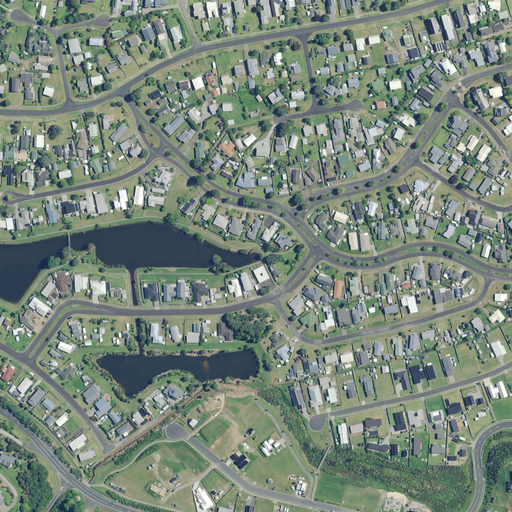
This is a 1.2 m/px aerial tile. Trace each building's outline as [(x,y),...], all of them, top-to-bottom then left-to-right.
[(131,10),(137,10),(138,0),(135,0),(122,0),(123,2),(121,2),(120,0),(115,0),(115,7),(113,7),(113,12),(119,13),(119,8),(121,8),(121,5),(131,5),(131,10)] [(268,18),(271,17),(267,0),(259,0),(261,7),(263,6),(264,10),(261,11),(261,12),(260,12),(263,25),(268,24),(266,18),(268,17),(268,18)] [(283,4),(282,0),(271,0),(274,17),(279,16),(278,4),(283,4)] [(296,7),(294,0),(284,0),(287,10),(291,10),(291,7),(296,7)] [(500,11),(500,0),(494,0),(490,0),(488,0),(488,5),(490,5),(490,11),(493,11),(493,9),(497,9),(497,10),(500,11)] [(219,17),(216,2),(211,3),(211,2),(207,3),(209,18),(213,17),(211,10),(214,9),(216,17),(219,17)] [(245,18),(242,2),(235,3),(237,19),(245,18)] [(206,17),(202,3),(193,5),(195,11),(194,12),(195,16),(199,15),(200,19),(206,17)] [(228,7),(227,3),(223,4),(223,8),(221,8),(222,10),(223,10),(223,14),(231,12),(230,10),(232,9),(231,6),(228,7)] [(477,13),(474,3),(467,5),(470,15),(477,13)] [(457,20),(459,19),(462,28),(466,26),(461,10),(456,11),(454,12),(457,20)] [(509,17),(507,11),(498,13),(500,19),(509,17)] [(453,29),(449,14),(440,17),(444,27),(448,40),(455,38),(452,29),(453,29)] [(154,22),(159,35),(158,35),(160,41),(166,39),(164,33),(166,32),(161,20),(154,22)] [(440,31),(437,22),(430,24),(433,34),(436,33),(436,32),(440,31)] [(506,29),(504,23),(496,26),(480,31),(482,36),(506,29)] [(0,26),(0,31),(1,31),(5,36),(9,32),(4,26),(2,28),(1,26),(0,26)] [(181,32),(179,26),(170,29),(173,36),(172,37),(175,44),(180,42),(180,40),(183,38),(181,32)] [(156,38),(152,27),(143,31),(146,41),(156,38)] [(123,37),(123,35),(128,34),(127,30),(122,31),(112,33),(113,38),(118,37),(118,38),(123,37)] [(393,38),(389,30),(383,33),(387,41),(393,38)] [(429,41),(427,31),(420,33),(422,42),(429,41)] [(31,32),(29,37),(26,45),(28,46),(26,51),(31,53),(34,43),(32,43),(34,38),(33,38),(35,33),(31,32)] [(403,37),(406,47),(414,44),(412,35),(403,37)] [(380,43),(379,36),(369,38),(370,44),(380,43)] [(141,43),(137,37),(129,41),(132,47),(141,43)] [(366,46),(364,38),(356,40),(358,51),(364,50),(364,46),(366,46)] [(79,46),(77,39),(68,40),(71,54),(82,51),(81,46),(79,46)] [(495,47),(493,40),(490,41),(491,42),(484,44),(490,63),(498,61),(495,54),(494,54),(493,52),(496,51),(495,47)] [(47,45),(47,43),(40,42),(40,46),(35,45),(35,53),(48,53),(49,45),(47,45)] [(434,45),(436,53),(445,50),(443,42),(434,45)] [(339,53),(338,47),(328,48),(329,55),(339,53)] [(327,55),(325,48),(316,50),(317,57),(327,55)] [(485,65),(479,48),(474,50),(468,52),(471,60),(475,59),(476,62),(477,61),(479,66),(485,65)] [(267,66),(267,58),(269,58),(269,53),(266,53),(260,53),(260,59),(261,59),(261,67),(264,67),(264,66),(267,66)] [(123,57),(121,54),(117,57),(122,65),(126,63),(127,65),(132,62),(127,54),(123,57)] [(283,64),(281,54),(274,55),(276,66),(279,65),(283,64)] [(10,55),(8,61),(16,63),(16,62),(18,63),(20,58),(10,55)] [(84,62),(82,55),(73,57),(76,65),(84,62)] [(356,61),(355,55),(348,56),(349,63),(345,64),(346,71),(352,70),(351,62),(356,61)] [(460,56),(460,55),(453,55),(453,61),(456,61),(457,63),(462,63),(462,68),(468,67),(468,61),(466,61),(466,56),(460,56)] [(258,74),(256,59),(248,60),(250,75),(258,74)] [(445,72),(446,72),(447,74),(449,72),(451,75),(457,71),(452,64),(451,65),(447,60),(446,61),(445,60),(443,61),(444,62),(440,64),(445,72)] [(118,69),(115,62),(106,67),(110,74),(118,69)] [(301,72),(299,63),(295,64),(289,65),(290,74),(301,72)] [(244,74),(243,66),(235,68),(236,75),(244,74)] [(410,75),(415,84),(419,82),(417,79),(420,77),(419,75),(426,71),(423,66),(416,70),(416,69),(411,71),(413,73),(410,75)] [(443,77),(436,71),(430,78),(432,79),(430,82),(440,89),(444,84),(440,81),(443,77)] [(32,83),(32,74),(21,74),(21,82),(25,82),(25,86),(30,86),(30,83),(32,83)] [(217,83),(213,75),(206,78),(209,86),(217,83)] [(90,85),(93,85),(104,83),(103,80),(102,76),(91,78),(89,79),(90,85)] [(229,79),(228,76),(221,78),(223,85),(228,83),(229,85),(230,84),(230,83),(232,82),(231,78),(229,79)] [(205,87),(201,77),(192,80),(196,90),(205,87)] [(359,86),(358,79),(348,80),(349,87),(355,87),(355,88),(358,88),(358,86),(359,86)] [(177,87),(174,80),(166,84),(169,93),(172,92),(172,94),(178,92),(176,87),(177,87)] [(188,80),(179,82),(180,89),(190,87),(188,80)] [(385,87),(382,80),(372,83),(375,91),(385,87)] [(86,81),(78,82),(81,93),(88,91),(86,81)] [(402,88),(400,81),(389,83),(391,90),(402,88)] [(335,89),(329,84),(327,87),(326,86),(323,89),(326,92),(325,94),(329,97),(331,95),(332,95),(334,93),(333,92),(335,89)] [(348,93),(346,84),(343,84),(343,86),(342,86),(343,90),(335,91),(336,96),(340,95),(340,94),(348,93)] [(55,89),(46,86),(44,94),(52,97),(55,89)] [(502,90),(501,86),(489,90),(491,96),(493,95),(494,98),(503,96),(502,91),(502,90)] [(218,95),(221,94),(218,88),(216,89),(216,90),(210,92),(213,97),(218,95)] [(284,98),(279,89),(269,96),(274,105),(284,98)] [(162,96),(159,90),(150,94),(152,98),(153,97),(154,100),(162,96)] [(304,99),(304,91),(292,92),(292,100),(304,99)] [(489,107),(481,92),(475,96),(477,100),(476,100),(482,111),(484,109),(484,111),(489,108),(488,107),(489,107)] [(420,101),(415,98),(410,107),(415,111),(413,113),(416,115),(418,113),(417,112),(421,106),(418,104),(420,101)] [(173,107),(176,111),(181,108),(180,107),(182,106),(180,103),(173,107)] [(219,112),(215,104),(209,106),(213,115),(219,112)] [(170,112),(167,105),(156,111),(160,118),(170,112)] [(507,115),(506,106),(495,107),(496,117),(507,115)] [(195,111),(193,108),(187,113),(195,122),(200,118),(198,116),(201,114),(197,109),(195,111)] [(114,119),(114,115),(103,116),(104,129),(109,129),(109,121),(113,121),(113,119),(114,119)] [(401,116),(400,117),(398,119),(408,127),(410,124),(414,127),(418,122),(410,117),(410,118),(405,115),(403,117),(401,116)] [(184,121),(179,116),(170,125),(169,124),(164,129),(170,135),(184,121)] [(452,119),(452,122),(449,127),(450,128),(449,129),(459,136),(462,132),(463,133),(469,125),(465,122),(465,123),(461,120),(460,122),(459,121),(458,116),(454,116),(454,119),(452,119)] [(358,127),(357,117),(347,119),(347,118),(344,118),(344,122),(347,121),(349,135),(351,135),(351,137),(356,136),(357,139),(358,139),(359,143),(364,142),(363,133),(356,134),(355,128),(358,127)] [(345,141),(341,119),(334,121),(335,130),(336,130),(337,135),(333,136),(334,143),(345,141)] [(128,128),(124,124),(110,137),(115,142),(128,128)] [(327,136),(325,124),(317,126),(318,135),(323,134),(324,136),(327,136)] [(97,136),(96,125),(89,126),(90,128),(88,128),(89,131),(90,130),(90,137),(97,136)] [(313,133),(312,126),(304,128),(305,136),(310,136),(309,134),(313,133)] [(378,135),(375,128),(369,130),(371,137),(378,135)] [(405,131),(398,128),(394,137),(401,140),(405,131)] [(185,143),(195,133),(191,129),(188,132),(186,130),(178,138),(182,142),(183,141),(185,143)] [(77,147),(85,150),(87,145),(86,145),(87,142),(86,141),(87,139),(85,131),(75,133),(76,139),(80,138),(77,147)] [(257,139),(252,134),(244,142),(248,147),(257,139)] [(44,136),(35,135),(35,147),(44,147),(44,136)] [(468,139),(470,141),(471,141),(467,147),(472,151),(479,140),(476,138),(477,138),(474,136),(473,136),(471,135),(468,139)] [(298,137),(292,136),(289,147),(295,149),(298,137)] [(283,144),(283,138),(276,139),(277,145),(277,146),(276,146),(276,152),(285,151),(285,144),(283,144)] [(244,147),(240,139),(235,141),(239,149),(244,147)] [(397,152),(391,139),(384,142),(391,155),(397,152)] [(333,150),(331,140),(326,141),(328,154),(334,153),(334,150),(333,150)] [(457,144),(451,140),(448,144),(453,146),(452,148),(453,149),(457,144)] [(130,147),(126,141),(120,145),(124,151),(130,147)] [(235,146),(231,141),(226,146),(223,142),(219,146),(230,158),(234,154),(231,150),(235,146)] [(205,148),(205,142),(197,143),(198,147),(196,147),(197,158),(204,158),(204,148),(205,148)] [(464,145),(461,142),(457,149),(460,151),(460,150),(463,152),(466,148),(463,146),(464,145)] [(492,149),(484,144),(479,153),(480,154),(475,160),(480,163),(481,161),(483,162),(492,149)] [(12,145),(5,145),(5,159),(9,159),(9,157),(15,157),(15,149),(12,149),(12,145)] [(63,156),(60,145),(55,146),(57,154),(59,153),(60,157),(63,156)] [(131,154),(133,158),(143,152),(139,146),(130,152),(131,154)] [(440,157),(443,152),(434,146),(431,152),(433,154),(430,160),(436,163),(438,161),(443,164),(448,156),(444,154),(442,157),(440,157)] [(269,149),(257,148),(257,156),(269,156),(269,149)] [(381,170),(381,161),(385,161),(385,156),(380,156),(380,149),(373,149),(373,169),(381,170)] [(350,161),(348,153),(337,157),(341,169),(344,168),(344,165),(347,164),(347,162),(350,161)] [(224,163),(217,154),(212,159),(215,163),(211,166),(215,171),(224,163)] [(464,162),(454,154),(450,159),(453,161),(448,169),(453,173),(459,165),(461,167),(464,162)] [(254,165),(250,157),(245,159),(249,168),(254,165)] [(497,162),(491,158),(487,165),(491,167),(488,172),(494,176),(502,164),(497,161),(497,162)] [(99,162),(98,159),(90,162),(93,167),(96,174),(102,171),(99,162)] [(370,167),(367,161),(363,163),(364,164),(359,166),(361,171),(370,167)] [(12,166),(4,165),(4,176),(9,176),(9,184),(14,185),(14,176),(17,176),(17,171),(11,171),(12,166)] [(320,178),(312,167),(307,171),(315,182),(320,178)] [(476,171),(470,167),(463,178),(469,182),(476,171)] [(505,168),(500,175),(499,174),(498,176),(503,180),(504,178),(503,177),(507,170),(505,168)] [(33,179),(33,174),(27,169),(21,174),(23,175),(23,182),(28,182),(28,186),(34,186),(34,179),(33,179)] [(72,177),(70,170),(59,172),(60,179),(72,177)] [(171,174),(163,170),(159,178),(156,177),(156,181),(158,182),(158,183),(166,184),(171,179),(171,177),(170,177),(171,174)] [(51,179),(50,171),(43,172),(43,174),(41,174),(41,172),(36,172),(38,182),(37,182),(38,187),(46,186),(45,180),(51,179)] [(251,179),(251,174),(245,173),(244,179),(239,178),(237,185),(244,187),(254,188),(255,179),(251,179)] [(267,178),(267,180),(262,180),(262,178),(258,179),(259,186),(271,185),(271,178),(267,178)] [(492,182),(486,178),(477,192),(482,196),(492,182)] [(284,183),(286,184),(286,182),(283,180),(282,182),(281,182),(281,183),(278,188),(282,190),(283,188),(286,189),(287,186),(284,184),(284,183)] [(426,189),(429,184),(426,182),(425,184),(419,180),(418,180),(417,180),(417,181),(416,181),(416,182),(415,182),(415,183),(415,184),(415,185),(414,187),(416,188),(414,191),(417,193),(418,191),(420,193),(421,191),(423,192),(425,189),(426,189)] [(478,186),(472,182),(469,187),(475,191),(478,186)] [(144,187),(137,186),(134,204),(142,205),(143,196),(142,196),(144,187)] [(128,201),(126,190),(119,191),(120,199),(114,201),(115,209),(122,207),(123,210),(127,209),(125,202),(128,201)] [(103,198),(102,193),(95,195),(99,213),(108,212),(107,205),(105,205),(103,198)] [(153,195),(150,195),(148,206),(155,207),(155,204),(163,205),(164,198),(153,197),(153,195)] [(425,199),(419,196),(413,207),(419,210),(425,199)] [(94,210),(92,198),(86,199),(86,201),(80,202),(81,210),(87,208),(88,212),(94,210)] [(410,204),(407,198),(401,201),(403,207),(410,204)] [(198,202),(193,199),(190,203),(188,202),(183,209),(185,212),(185,213),(188,215),(198,202)] [(459,204),(453,200),(449,207),(445,213),(451,217),(459,204)] [(70,205),(69,201),(62,203),(65,214),(79,211),(78,203),(70,205)] [(365,214),(362,201),(357,203),(357,205),(352,206),(353,210),(354,209),(357,220),(362,219),(361,215),(365,214)] [(378,204),(370,202),(369,207),(370,207),(368,215),(374,216),(376,208),(377,208),(378,204)] [(398,213),(395,202),(389,204),(390,210),(394,209),(395,214),(398,213)] [(216,210),(206,203),(202,208),(205,210),(202,215),(204,216),(203,218),(206,221),(211,214),(212,215),(216,210)] [(46,206),(49,221),(48,221),(48,224),(50,224),(58,222),(57,219),(59,219),(57,210),(55,211),(53,204),(46,206)] [(348,216),(337,211),(334,220),(345,224),(348,216)] [(30,224),(28,212),(22,213),(22,218),(16,218),(17,230),(23,229),(22,224),(30,224)] [(327,216),(323,212),(315,221),(321,226),(320,227),(324,231),(328,227),(323,223),(327,218),(326,217),(327,216)] [(225,218),(218,214),(213,223),(224,229),(229,221),(224,219),(225,218)] [(1,220),(2,218),(0,217),(0,228),(1,229),(1,227),(7,228),(8,230),(14,229),(12,218),(6,219),(6,221),(1,220)] [(241,221),(232,218),(229,231),(232,232),(232,233),(239,236),(240,232),(242,232),(244,225),(240,224),(241,221)] [(418,233),(414,218),(407,220),(409,227),(407,228),(408,232),(411,231),(412,234),(418,233)] [(491,221),(483,218),(481,224),(495,229),(497,223),(491,221)] [(262,221),(256,219),(255,224),(253,223),(251,231),(248,230),(246,236),(250,238),(250,239),(255,240),(258,230),(259,230),(262,221)] [(405,237),(400,219),(394,220),(396,226),(390,228),(392,236),(398,235),(399,238),(405,237)] [(434,221),(427,219),(425,225),(436,229),(439,221),(435,220),(434,221)] [(280,225),(275,222),(273,226),(272,226),(269,230),(266,228),(260,239),(268,244),(276,229),(277,230),(280,225)] [(380,228),(376,228),(376,234),(379,234),(379,240),(386,240),(385,223),(380,223),(380,228)] [(451,236),(455,230),(456,228),(450,224),(448,227),(449,228),(446,232),(445,232),(443,235),(449,238),(450,235),(451,236)] [(345,230),(338,226),(334,232),(330,230),(326,237),(332,240),(331,241),(337,244),(339,240),(345,230)] [(358,249),(356,232),(349,233),(350,244),(351,244),(351,250),(358,249)] [(284,235),(282,233),(275,240),(282,248),(286,244),(288,247),(292,243),(284,235)] [(364,236),(364,233),(360,234),(362,251),(370,250),(369,235),(364,236)] [(467,239),(461,236),(458,242),(468,248),(471,243),(469,241),(471,239),(468,237),(467,239)] [(491,246),(484,245),(481,256),(488,258),(491,246)] [(506,258),(506,245),(501,245),(501,249),(495,249),(495,257),(499,257),(499,262),(507,262),(507,258),(506,258)] [(437,265),(433,265),(433,268),(431,268),(431,275),(432,275),(432,279),(440,280),(440,272),(440,266),(437,265)] [(270,278),(264,266),(254,271),(260,283),(270,278)] [(414,272),(412,279),(418,280),(422,268),(415,266),(413,272),(414,272)] [(450,268),(449,270),(447,269),(444,273),(445,273),(443,276),(448,279),(449,277),(459,282),(463,275),(450,268)] [(247,275),(246,272),(241,274),(242,277),(241,277),(245,291),(252,288),(251,283),(253,283),(250,274),(247,275)] [(55,278),(61,293),(67,291),(65,285),(66,285),(65,284),(72,281),(69,275),(68,276),(67,273),(63,275),(63,274),(61,275),(59,274),(57,274),(57,276),(58,277),(55,278)] [(393,276),(392,273),(386,273),(388,290),(394,289),(393,281),(396,280),(395,275),(393,276)] [(330,279),(319,275),(316,282),(331,287),(333,281),(330,280),(330,279)] [(75,277),(76,293),(80,293),(80,290),(87,289),(87,284),(88,284),(88,278),(81,278),(81,276),(75,277)] [(359,290),(357,277),(351,278),(352,280),(349,280),(352,296),(359,295),(359,290)] [(242,296),(238,279),(232,281),(233,284),(228,286),(230,293),(235,292),(236,297),(242,296)] [(343,281),(335,281),(334,298),(340,299),(340,295),(341,295),(343,281)] [(56,286),(50,282),(41,293),(47,297),(56,286)] [(93,289),(93,295),(106,295),(106,282),(101,282),(101,284),(91,284),(91,289),(93,289)] [(185,282),(178,283),(178,291),(171,291),(171,285),(164,285),(164,301),(171,301),(171,296),(178,296),(178,297),(181,297),(181,299),(185,299),(185,282)] [(201,284),(201,282),(197,283),(198,285),(193,285),(195,302),(201,302),(201,295),(208,294),(208,288),(206,288),(205,284),(201,284)] [(158,294),(156,283),(149,284),(150,287),(145,288),(146,299),(153,298),(153,302),(160,301),(159,294),(158,294)] [(314,291),(309,287),(304,294),(315,302),(322,292),(316,288),(314,291)] [(463,291),(462,288),(455,289),(457,298),(461,298),(460,295),(467,294),(466,290),(463,291)] [(441,293),(440,289),(434,290),(437,304),(443,303),(442,302),(454,299),(453,292),(451,292),(450,290),(445,291),(445,292),(441,293)] [(304,300),(299,295),(289,305),(294,310),(304,300)] [(20,319),(21,322),(33,331),(37,326),(31,321),(33,318),(35,319),(37,315),(35,314),(37,311),(43,316),(49,308),(33,296),(30,299),(32,301),(29,305),(35,310),(33,312),(28,308),(20,319)] [(418,312),(414,296),(407,298),(407,296),(403,297),(403,298),(401,299),(403,306),(409,305),(411,314),(418,312)] [(366,312),(365,304),(357,306),(358,309),(352,310),(355,324),(361,322),(360,317),(362,317),(361,313),(366,312)] [(398,312),(397,305),(384,307),(386,314),(398,312)] [(335,325),(331,306),(323,308),(324,312),(327,311),(328,320),(325,320),(325,322),(320,323),(322,331),(328,329),(327,327),(335,325)] [(303,311),(299,307),(294,311),(298,316),(303,311)] [(346,312),(346,309),(337,311),(340,327),(345,326),(345,324),(351,323),(349,311),(346,312)] [(505,318),(498,309),(494,312),(494,313),(488,318),(492,322),(497,319),(500,322),(505,318)] [(318,320),(312,312),(300,320),(304,326),(307,324),(309,328),(314,325),(313,323),(318,320)] [(480,323),(476,318),(471,322),(474,325),(473,326),(475,328),(476,327),(480,332),(485,328),(481,322),(480,323)] [(158,324),(151,323),(150,337),(153,337),(153,343),(162,343),(163,336),(158,336),(158,324)] [(225,328),(225,323),(219,323),(219,336),(227,336),(227,340),(233,340),(233,328),(225,328)] [(71,326),(74,338),(81,336),(77,325),(71,326)] [(180,338),(177,326),(170,328),(172,334),(169,334),(170,338),(172,337),(173,340),(174,340),(175,342),(180,341),(179,338),(180,338)] [(435,337),(433,330),(422,333),(423,340),(435,337)] [(67,338),(61,334),(59,338),(64,342),(67,338)] [(279,337),(276,334),(270,337),(274,343),(273,344),(275,347),(287,339),(284,334),(279,337)] [(418,350),(418,336),(410,335),(409,349),(418,350)] [(402,355),(402,339),(393,339),(393,344),(396,344),(396,356),(402,355)] [(502,346),(499,341),(495,343),(494,342),(491,344),(497,357),(502,355),(507,353),(503,345),(502,346)] [(379,342),(375,342),(374,348),(375,348),(374,355),(380,356),(382,344),(379,343),(379,342)] [(74,349),(62,343),(59,350),(71,355),(74,349)] [(289,350),(286,345),(276,351),(278,354),(279,354),(284,361),(289,358),(286,353),(289,350)] [(60,354),(52,349),(49,353),(57,358),(60,354)] [(338,360),(336,351),(332,352),(332,354),(325,356),(326,363),(338,360)] [(362,354),(361,351),(357,352),(358,358),(361,357),(363,365),(370,363),(367,353),(362,354)] [(354,361),(352,353),(340,356),(342,363),(354,361)] [(442,358),(448,377),(453,375),(452,369),(453,369),(452,363),(450,356),(442,358)] [(319,372),(317,364),(309,366),(310,373),(315,372),(315,373),(319,372)] [(293,365),(295,372),(298,372),(299,377),(306,376),(305,371),(304,371),(304,369),(298,371),(296,365),(293,365)] [(421,371),(419,365),(410,367),(415,384),(421,383),(420,380),(426,378),(423,370),(421,371)] [(436,378),(432,365),(426,367),(430,380),(436,378)] [(76,371),(72,366),(61,374),(65,380),(69,377),(70,378),(75,375),(74,373),(76,371)] [(15,368),(13,367),(12,369),(9,367),(2,379),(8,383),(15,371),(14,370),(15,368)] [(412,390),(407,370),(394,373),(396,381),(402,380),(404,391),(412,390)] [(373,389),(369,375),(363,376),(368,396),(372,395),(371,390),(373,389)] [(26,378),(17,389),(24,395),(33,384),(26,378)] [(323,405),(318,385),(308,388),(312,401),(310,401),(311,407),(323,405)] [(101,394),(94,386),(82,395),(87,401),(86,402),(90,406),(100,398),(98,396),(101,394)] [(165,390),(163,394),(178,401),(180,397),(182,398),(184,395),(181,394),(182,392),(170,386),(169,388),(168,387),(167,390),(165,390)] [(42,390),(39,387),(36,390),(37,391),(28,401),(34,407),(45,394),(41,391),(42,390)] [(337,402),(335,388),(328,389),(329,397),(327,397),(327,401),(330,400),(331,403),(337,402)] [(162,396),(160,393),(154,398),(157,403),(155,405),(159,409),(162,407),(161,405),(164,403),(160,398),(162,396)] [(475,404),(473,396),(465,398),(467,407),(475,404)] [(112,408),(103,397),(95,404),(100,409),(96,413),(100,417),(112,408)] [(55,405),(47,398),(41,405),(45,409),(46,407),(50,411),(55,405)] [(463,411),(461,405),(448,409),(450,415),(463,411)] [(408,411),(410,424),(415,423),(416,427),(422,425),(421,420),(424,419),(422,409),(417,410),(418,416),(414,417),(413,410),(408,411)] [(121,420),(113,410),(108,415),(116,424),(121,420)] [(396,425),(397,431),(407,429),(403,410),(394,412),(396,420),(397,419),(398,424),(396,425)] [(68,415),(66,412),(56,422),(60,427),(68,419),(66,417),(68,415)] [(145,420),(138,412),(133,416),(136,420),(135,422),(138,426),(145,420)] [(55,421),(51,416),(45,422),(49,426),(55,421)] [(366,419),(366,427),(382,425),(381,418),(366,419)] [(132,428),(128,422),(116,430),(120,436),(132,428)] [(340,432),(341,443),(348,442),(346,423),(338,423),(339,433),(340,432)] [(68,433),(64,427),(58,432),(59,434),(57,435),(60,438),(62,436),(62,437),(68,433)] [(69,445),(74,453),(85,445),(84,444),(87,441),(84,435),(69,445)] [(369,442),(368,447),(387,452),(389,444),(385,444),(385,445),(369,442)] [(438,444),(432,444),(432,453),(445,454),(445,447),(438,447),(438,444)] [(96,457),(93,448),(88,450),(88,452),(79,455),(81,461),(96,457)] [(10,456),(2,453),(0,458),(0,463),(9,467),(11,463),(13,464),(16,457),(10,455),(10,456)]
